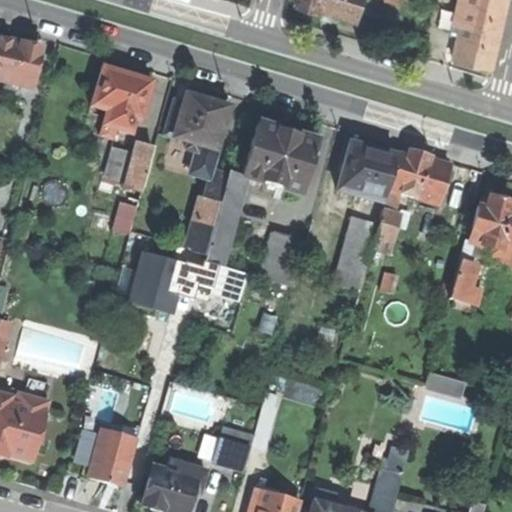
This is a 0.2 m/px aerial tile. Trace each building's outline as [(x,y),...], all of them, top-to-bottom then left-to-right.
[(357,20),(363,0),(297,0),(297,1),(331,12),(357,20)] [(457,0),(457,5),(464,7),(453,56),(468,59),(491,65),(506,0),(457,0)] [(0,40),(0,81),(27,89),(36,50),(15,45),(0,40)] [(111,131),(125,135),(129,121),(135,122),(147,84),(119,75),(99,69),(88,107),(101,112),(94,137),(108,141),(111,131)] [(170,101),(161,136),(195,145),(187,173),(204,178),(184,250),(201,254),(223,177),(206,173),(224,106),(203,100),(181,94),(179,103),(170,101)] [(224,172),(223,177),(201,254),(199,261),(215,266),(241,178),(297,195),(313,141),(280,131),(254,124),(238,175),(224,172)] [(336,191),(382,203),(395,156),(369,149),(349,143),(336,191)] [(102,178),(140,188),(140,187),(150,150),(132,146),(130,156),(110,151),(102,178)] [(151,150),(150,150),(140,187),(153,190),(163,154),(151,150)] [(396,165),(388,191),(438,206),(450,167),(429,162),(430,158),(419,155),(408,151),(404,167),(396,165)] [(481,196),(478,207),(486,209),(489,198),(481,196)] [(491,248),(511,253),(511,208),(511,204),(501,201),(489,198),(486,209),(478,207),(469,241),(469,243),(476,245),(491,248)] [(404,229),(408,214),(383,206),(377,226),(373,239),(387,243),(392,226),(404,229)] [(331,284),(358,292),(370,250),(373,239),(377,226),(351,218),(331,284)] [(302,241),(269,232),(257,278),(290,287),(302,241)] [(384,254),(387,243),(373,239),(370,250),(384,254)] [(465,240),(460,260),(471,262),(476,245),(469,243),(469,241),(465,240)] [(185,266),(177,293),(189,297),(199,261),(201,254),(184,250),(172,246),(168,261),(185,266)] [(511,253),(491,248),(488,259),(511,265),(511,253)] [(175,301),(177,293),(185,266),(168,261),(137,252),(121,307),(169,320),(175,301)] [(471,262),(460,260),(451,298),(454,299),(453,306),(473,311),(479,288),(470,286),(476,264),(471,262)] [(220,265),(213,294),(244,301),(251,273),(220,265)] [(395,277),(385,274),(380,292),(390,295),(395,277)] [(458,396),(462,383),(426,372),(423,385),(458,396)] [(6,400),(0,398),(0,456),(1,457),(2,454),(28,461),(44,405),(16,398),(13,409),(4,406),(6,400)] [(247,448),(262,451),(273,408),(259,405),(247,448)] [(209,462),(240,470),(246,449),(245,448),(248,437),(219,429),(209,462)] [(101,431),(88,479),(108,484),(109,481),(124,485),(136,441),(101,431)] [(196,495),(202,472),(165,462),(162,472),(149,469),(139,508),(154,511),(183,511),(189,493),(196,495)] [(389,511),(402,466),(388,462),(387,465),(385,465),(371,511),(389,511)] [(292,511),(295,502),(251,490),(245,511),(292,511)] [(349,511),(328,506),(331,495),(312,490),(306,511),(349,511)] [(482,511),(484,505),(469,502),(466,511),(482,511)]
